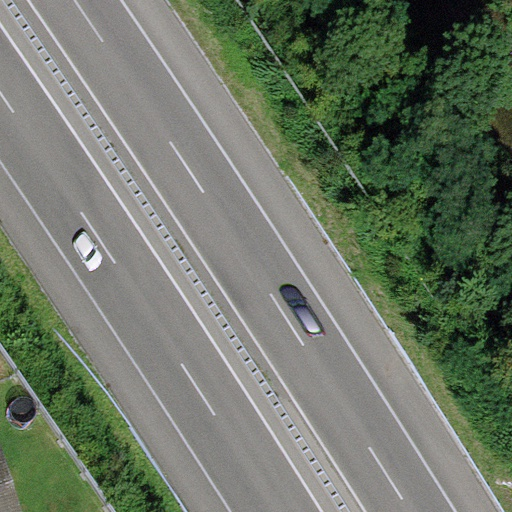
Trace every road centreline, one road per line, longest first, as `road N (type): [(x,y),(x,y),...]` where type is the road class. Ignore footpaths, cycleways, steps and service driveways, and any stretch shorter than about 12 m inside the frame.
road 1 (motorway): [(414,511),(310,340),(77,0)]
road 2 (motorway): [(0,94),(271,511)]
